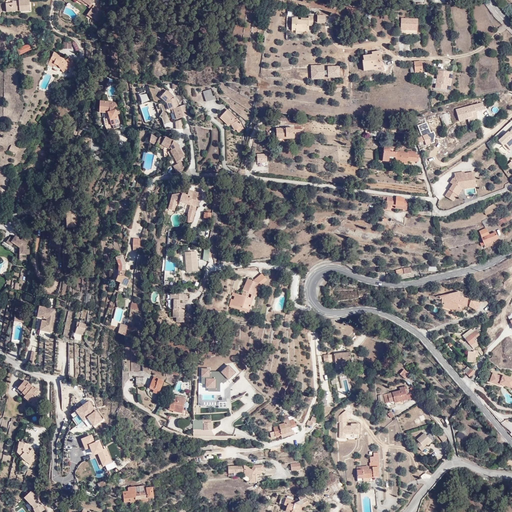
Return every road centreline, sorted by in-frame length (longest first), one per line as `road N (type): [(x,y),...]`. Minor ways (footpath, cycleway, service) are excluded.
road 1 (unclassified): [(150,175),(429,197),(442,213),(511,187)]
road 2 (unclassified): [(317,307),(315,395),(298,438),(268,444),(189,437),(161,428),(132,402)]
road 3 (tertiary): [(511,442),(404,323),(373,310),(317,307)]
road 4 (tertiary): [(317,307),(311,280),(326,267),(407,283),(484,265),(511,248)]
road 5 (unclassified): [(0,224),(41,197),(69,138),(83,48),(55,29)]
road 6 (unclassified): [(406,511),(451,462),(511,476)]
